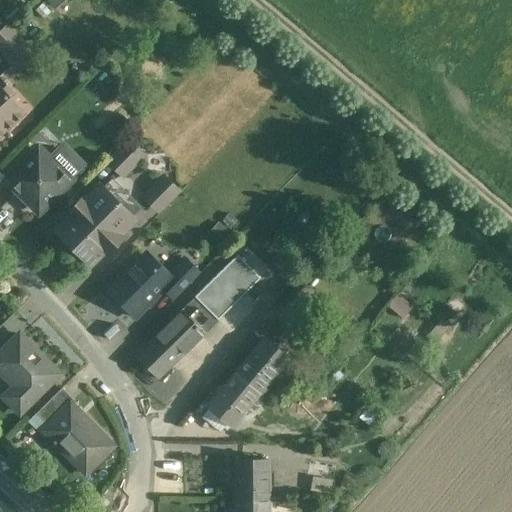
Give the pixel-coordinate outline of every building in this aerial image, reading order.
[(46,0),(54,8),(63,0),(46,0)] [(0,32),(0,53),(16,71),(34,54),(7,25),(5,27),(0,32)] [(0,134),(21,115),(7,99),(12,94),(0,81),(0,134)] [(118,149),(97,170),(111,184),(132,162),(118,149)] [(38,150),(7,181),(19,193),(20,191),(39,211),(60,190),(64,190),(71,183),(71,179),(64,173),(61,173),(38,150)] [(157,188),(136,209),(151,223),(172,202),(157,188)] [(55,234),(86,265),(128,223),(97,192),(55,234)] [(260,278),(268,269),(254,256),(250,260),(243,253),(238,258),(260,278)] [(144,256),(137,263),(132,263),(123,271),(123,277),(108,292),(109,293),(109,295),(115,302),(118,301),(135,319),(147,307),(147,304),(162,289),(173,278),(169,274),(159,264),(155,268),(144,256)] [(184,260),(169,274),(173,278),(162,289),(173,300),(199,274),(184,260)] [(218,322),(194,298),(182,310),(205,334),(218,322)] [(182,310),(135,356),(158,380),(205,334),(182,310)] [(58,374),(19,335),(0,353),(0,371),(14,386),(4,397),(19,413),(58,374)] [(287,359),(264,340),(236,374),(259,393),(287,359)] [(236,374),(207,407),(230,427),(259,393),(236,374)] [(61,389),(35,414),(47,425),(69,403),(70,404),(73,401),(61,389)] [(70,404),(69,403),(47,425),(41,431),(52,442),(51,443),(53,445),(54,444),(85,475),(113,447),(70,404)] [(269,501),(268,460),(248,460),(248,456),(247,455),(243,455),(242,456),(242,460),(234,460),(234,502),(235,502),(268,501),(269,501)] [(334,468),(308,463),(306,477),(332,482),(334,468)] [(267,511),(268,501),(235,502),(235,511),(267,511)]
